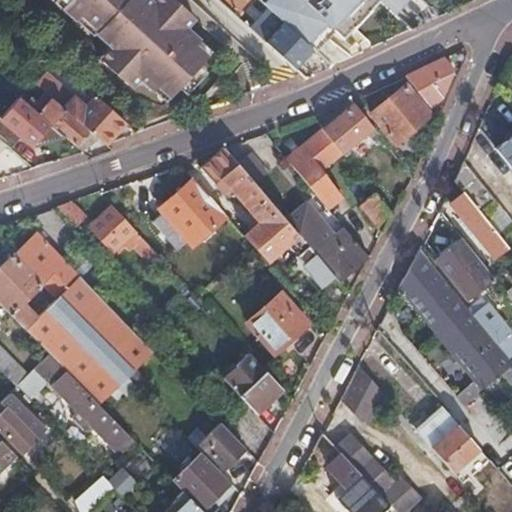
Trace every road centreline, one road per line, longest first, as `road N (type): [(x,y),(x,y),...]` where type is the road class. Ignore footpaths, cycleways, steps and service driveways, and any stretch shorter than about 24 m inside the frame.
road 1 (residential): [(252,511),(436,170),(485,48),(480,19)]
road 2 (residential): [(480,19),(306,95),(0,204)]
road 3 (unknown): [(305,413),(442,491)]
